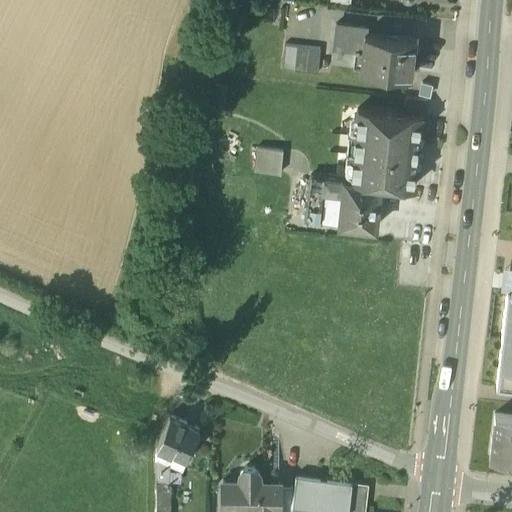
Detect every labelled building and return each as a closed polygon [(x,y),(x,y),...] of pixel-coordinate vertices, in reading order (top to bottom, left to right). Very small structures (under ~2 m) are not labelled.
[(414,36),(365,29),(366,24),(335,21),(332,45),(363,48),(360,67),(410,73),(414,36)] [(320,45),(285,42),(282,66),(318,70),(320,45)] [(222,86),(204,82),(198,113),(215,117),(222,86)] [(420,94),(431,95),(432,86),(421,85),(420,94)] [(427,97),(405,95),(404,107),(426,109),(427,97)] [(421,114),(357,107),(355,133),(348,132),(348,133),(347,150),(346,150),(346,151),(353,152),(350,177),(380,180),(380,181),(414,185),(421,114)] [(283,148),(257,146),(254,168),(281,171),(283,148)] [(343,176),(311,172),(306,217),(338,221),(343,176)] [(350,177),(343,176),(338,221),(375,225),(380,181),(380,180),(350,177)] [(511,277),(511,289),(507,289),(496,383),(511,384),(511,277)] [(511,414),(495,413),(492,435),(489,455),(511,457),(511,414)] [(199,429),(171,417),(158,448),(186,460),(199,429)] [(170,462),(157,456),(157,484),(170,483),(170,462)] [(241,472),(239,476),(239,483),(223,483),(223,509),(246,508),(246,511),(280,511),(280,488),(280,484),(260,484),(260,477),(260,473),(257,470),(254,467),(250,466),(247,467),(243,469),(241,472)] [(364,511),(368,485),(295,477),(292,508),(318,511),(330,511),(364,511)] [(170,483),(157,484),(157,511),(170,511),(171,483),(170,483)] [(292,488),(280,488),(280,511),(292,511),(292,508),(292,488)]
